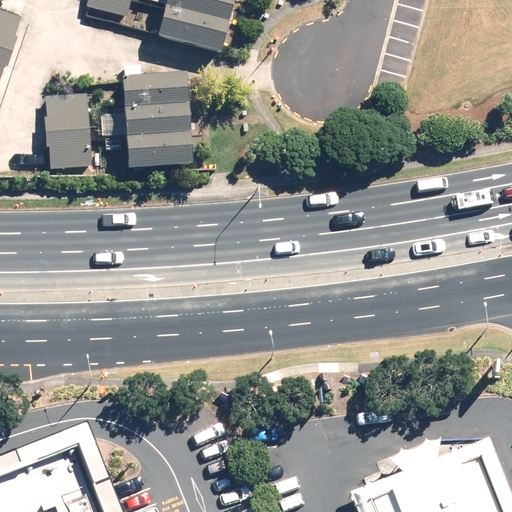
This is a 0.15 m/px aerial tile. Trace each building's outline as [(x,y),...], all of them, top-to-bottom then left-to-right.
[(133,0),(89,0),(87,9),(129,19),(133,0)] [(144,0),(143,3),(168,8),(161,42),(222,55),(234,0),(144,0)] [(27,17),(0,8),(0,89),(4,91),(27,17)] [(124,113),(102,115),(103,139),(125,137),(127,171),(192,167),(187,75),(122,78),(124,113)] [(92,173),(90,96),(47,97),(49,174),(92,173)] [(501,511),(472,442),(347,495),(353,511),(501,511)] [(87,511),(63,446),(0,469),(0,511),(87,511)]
